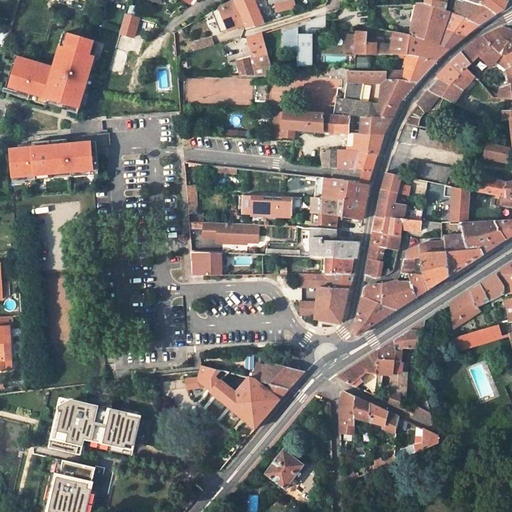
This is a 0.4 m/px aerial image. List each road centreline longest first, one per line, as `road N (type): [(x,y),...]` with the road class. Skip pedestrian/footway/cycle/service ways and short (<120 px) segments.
road 1 (residential): [(511,12),(437,67),(409,102),(377,178),(350,319),(334,338)]
road 2 (secondary): [(511,250),(350,351)]
road 3 (secondary): [(314,378),(201,511)]
road 4 (residential): [(338,511),(329,380)]
